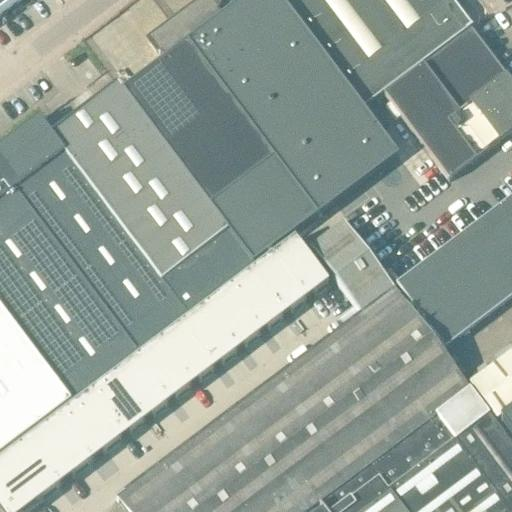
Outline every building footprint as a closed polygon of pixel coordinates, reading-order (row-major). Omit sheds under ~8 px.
[(0,0),(0,18),(24,0),(0,0)] [(362,113),(355,103),(277,0),(248,0),(221,20),(207,1),(172,28),(274,163),(209,212),(253,270),(398,161),(362,113)] [(468,33),(442,0),(277,0),(355,103),(362,113),(468,33)] [(209,212),(274,163),(172,28),(148,45),(163,64),(121,95),(209,212)] [(469,35),(383,99),(418,145),(448,185),(511,137),(511,92),(504,82),(469,35)] [(253,270),(209,212),(121,95),(117,89),(51,139),(39,123),(0,151),(0,312),(71,407),(70,407),(71,407),(253,270)] [(444,354),(511,302),(511,200),(395,289),(444,354)] [(358,318),(115,497),(125,511),(511,511),(511,457),(344,230),(311,254),(358,318)] [(300,245),(0,466),(0,511),(32,511),(330,289),(300,245)] [(0,312),(0,459),(70,407),(71,407),(0,312)] [(496,424),(511,411),(511,355),(469,388),(496,424)] [(511,416),(500,426),(511,441),(511,416)]
